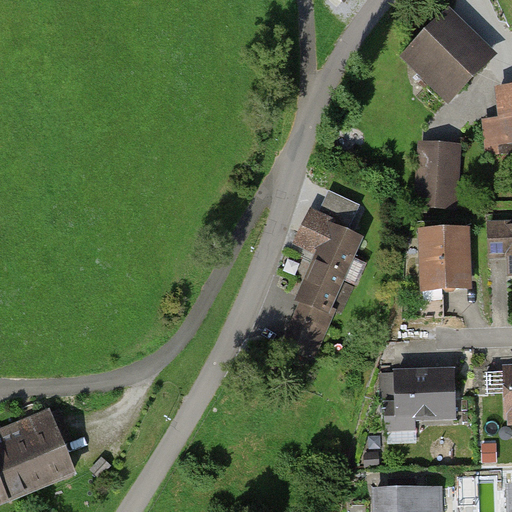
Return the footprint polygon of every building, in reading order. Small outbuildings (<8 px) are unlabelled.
[(501,57),(453,10),(404,59),(453,106),(501,57)] [(501,122),(482,124),(486,161),(511,158),(511,88),(497,90),(501,122)] [(469,148),(420,143),(414,216),(462,220),(469,148)] [(322,213),(315,210),(298,248),(321,258),(283,344),(320,360),(374,237),(359,231),(368,211),(330,195),(322,213)] [(511,221),(490,223),(493,261),(508,260),(510,279),(511,278),(511,221)] [(472,227),(420,230),(423,294),(475,291),(472,227)] [(459,368),(396,371),(398,397),(384,398),(386,435),(421,434),(421,420),(461,418),(459,368)] [(0,508),(85,475),(57,408),(0,430),(0,508)] [(444,511),(444,488),(373,490),(373,511),(444,511)]
